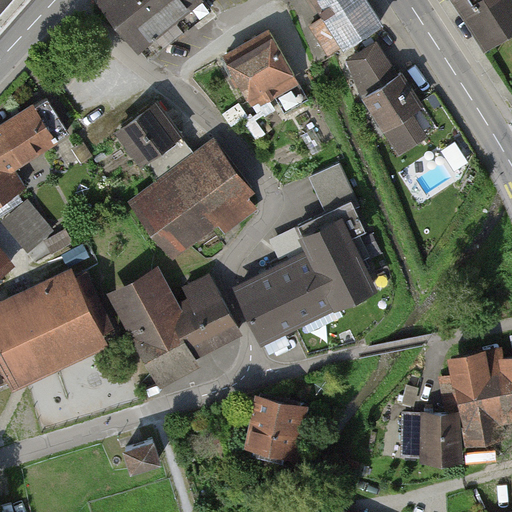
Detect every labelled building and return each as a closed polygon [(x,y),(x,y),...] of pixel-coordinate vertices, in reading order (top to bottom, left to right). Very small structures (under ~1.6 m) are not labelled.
[(110,0),(145,44),(201,0),(110,0)] [(374,0),(320,0),(349,44),(387,19),(374,0)] [(511,0),(457,0),(487,46),(511,30),(511,0)] [(282,32),(231,55),(253,104),(304,81),(282,32)] [(381,40),(348,59),(404,151),(432,133),(417,108),(427,102),(407,68),(400,72),(381,40)] [(161,95),(117,125),(143,164),(188,133),(161,95)] [(38,100),(0,122),(0,136),(19,168),(62,142),(38,100)] [(0,136),(0,202),(29,185),(19,168),(0,136)] [(221,137),(136,199),(178,256),(221,224),(231,232),(259,211),(248,196),(258,188),(221,137)] [(4,220),(31,253),(59,230),(31,197),(4,220)] [(310,249),(240,281),(266,338),(381,286),(347,213),(303,233),(310,249)] [(0,278),(18,264),(0,242),(0,278)] [(0,381),(12,376),(16,387),(113,343),(78,264),(0,299),(0,381)] [(160,268),(112,293),(160,383),(198,363),(195,357),(240,333),(210,277),(189,289),(193,296),(179,303),(160,268)] [(446,408),(424,409),(425,458),(468,457),(467,439),(506,431),(503,417),(511,415),(511,353),(503,355),(501,344),(452,354),(456,374),(442,375),(446,408)] [(313,404),(256,392),(245,443),(303,455),(313,404)] [(157,436),(124,445),(132,470),(165,461),(157,436)] [(356,511),(309,494),(302,511),(356,511)]
